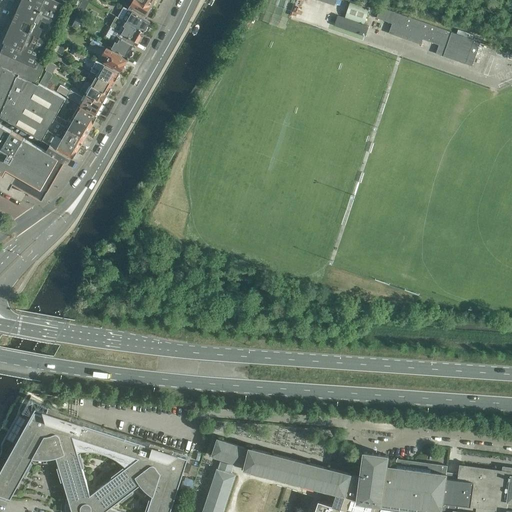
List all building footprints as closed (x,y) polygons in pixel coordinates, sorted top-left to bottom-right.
[(1,52),(0,54),(0,64),(19,73),(18,76),(37,83),(45,64),(40,61),(65,4),(55,0),(21,0),(3,42),(5,43),(1,52)] [(130,0),(127,6),(129,7),(145,16),(147,11),(149,11),(151,8),(150,6),(151,6),(140,0),(130,0)] [(367,9),(349,3),(348,9),(345,17),(363,24),(367,9)] [(295,17),(299,6),(295,4),(291,16),(295,17)] [(85,13),(75,7),(66,22),(76,28),(85,13)] [(119,17),(127,21),(144,31),(146,30),(148,28),(147,26),(150,21),(133,11),(132,11),(125,7),(124,8),(119,17)] [(380,7),(379,10),(376,18),(392,23),(389,33),(421,44),(423,39),(439,45),(436,53),(472,66),(482,38),(475,35),(474,39),(380,7)] [(335,25),(365,35),(368,26),(364,24),(338,15),(335,25)] [(117,24),(115,29),(121,32),(136,41),(138,42),(138,41),(140,41),(142,38),(141,37),(144,31),(127,21),(119,17),(117,16),(113,22),(117,24)] [(113,33),(113,34),(110,38),(114,41),(110,47),(112,48),(129,58),(130,56),(132,56),(133,53),(133,51),(135,46),(134,45),(136,41),(115,29),(113,33)] [(98,48),(100,44),(93,39),(90,44),(98,48)] [(62,54),(68,44),(62,40),(56,51),(62,54)] [(102,55),(103,55),(100,60),(104,62),(121,72),(122,70),(123,70),(125,70),(126,68),(125,67),(125,65),(128,60),(106,48),(102,55)] [(76,49),(73,54),(82,59),(85,54),(76,49)] [(97,60),(91,71),(91,72),(114,84),(117,79),(119,79),(120,77),(119,75),(120,73),(97,60)] [(53,73),(57,65),(52,62),(47,70),(53,73)] [(0,112),(2,113),(0,116),(43,140),(48,130),(54,119),(57,115),(66,98),(52,90),(46,87),(39,83),(39,84),(37,83),(18,76),(19,73),(0,64),(0,112)] [(46,71),(40,83),(46,86),(52,74),(46,71)] [(91,72),(89,75),(88,76),(95,79),(91,85),(92,85),(108,94),(109,93),(110,93),(112,90),(111,88),(114,84),(91,72)] [(50,80),(46,87),(52,90),(56,84),(50,80)] [(90,90),(87,94),(103,103),(104,102),(106,102),(107,99),(106,97),(108,94),(92,85),(91,85),(85,81),(83,86),(90,90)] [(68,95),(67,97),(78,103),(81,105),(80,106),(96,115),(100,108),(102,108),(103,105),(103,103),(87,94),(85,98),(82,97),(82,96),(71,90),(60,85),(57,89),(68,95)] [(66,99),(60,109),(61,109),(63,111),(66,104),(69,104),(70,101),(66,99)] [(79,105),(78,107),(73,116),(92,127),(98,116),(96,115),(80,106),(79,105)] [(57,115),(54,119),(86,137),(92,127),(73,116),(69,122),(57,115)] [(54,119),(48,130),(80,147),(86,137),(54,119)] [(47,150),(7,127),(0,123),(0,182),(10,188),(14,182),(43,199),(68,155),(57,148),(50,145),(47,150)] [(48,130),(43,140),(57,148),(68,155),(73,158),(80,147),(48,130)] [(170,511),(181,479),(188,458),(35,409),(29,421),(26,422),(23,424),(20,427),(19,429),(18,432),(18,433),(18,436),(19,439),(0,472),(0,497),(7,500),(7,499),(7,498),(11,499),(24,475),(26,476),(33,463),(31,462),(35,455),(40,455),(42,455),(45,455),(48,455),(50,455),(45,463),(52,463),(58,461),(59,467),(57,467),(61,482),(63,481),(68,497),(66,500),(65,504),(62,503),(61,506),(61,511),(170,511)] [(378,511),(381,504),(382,501),(432,508),(431,511),(511,511),(511,467),(503,466),(502,471),(460,465),(459,474),(458,477),(446,475),(446,474),(445,474),(431,472),(433,463),(410,460),(396,458),(396,463),(395,467),(387,466),(387,463),(387,462),(386,462),(378,461),(377,463),(372,462),(372,460),(364,459),(364,458),(363,458),(361,474),(361,476),(351,474),(351,473),(348,473),(271,453),(250,447),(249,449),(218,438),(212,455),(219,457),(222,458),(218,469),(217,469),(202,511),(222,511),(235,475),(231,473),(234,462),(245,466),(244,469),(341,493),(337,506),(319,500),(314,511),(378,511)]
